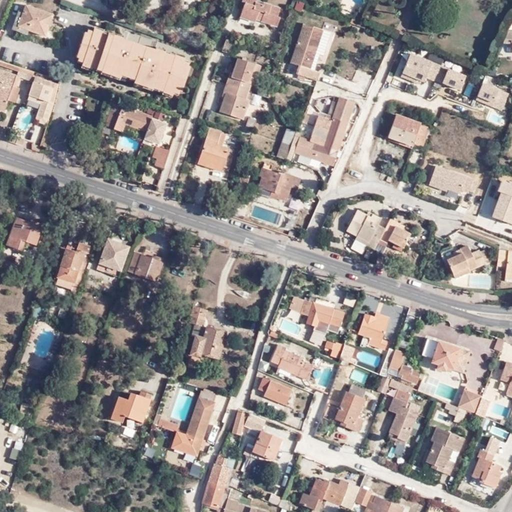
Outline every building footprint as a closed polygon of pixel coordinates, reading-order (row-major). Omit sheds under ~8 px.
[(256,0),(242,0),(245,2),(241,15),(256,20),(257,15),(262,17),(261,21),(276,26),(280,16),(277,15),(280,8),(263,2),(262,4),(256,2),(256,0)] [(53,16),(26,6),(17,27),(45,38),(53,16)] [(340,15),(351,19),(354,12),(343,8),(340,15)] [(296,74),(317,81),(319,73),(310,71),(315,54),(327,58),(335,36),(304,26),(291,64),(299,67),(296,74)] [(185,80),(189,68),(182,66),(183,64),(154,54),(155,51),(121,40),(120,43),(91,33),(91,35),(85,34),(77,58),(83,60),(82,62),(112,72),(114,67),(120,69),(119,72),(122,73),(136,77),(139,78),(140,76),(145,78),(144,82),(174,92),(175,90),(182,92),(185,80)] [(238,42),(226,39),(223,50),(234,54),(238,42)] [(459,93),(466,74),(405,50),(395,78),(429,91),(432,82),(459,93)] [(227,93),(225,98),(220,112),(243,119),(249,101),(246,99),(251,84),(255,85),(261,66),(239,59),(233,74),(232,78),(229,77),(224,92),(227,93)] [(24,69),(3,62),(2,66),(22,73),(24,69)] [(190,67),(189,68),(185,80),(190,81),(194,68),(190,67)] [(488,77),(495,79),(498,72),(491,69),(488,77)] [(29,70),(26,79),(35,82),(37,73),(29,70)] [(16,77),(0,71),(0,110),(5,112),(9,100),(13,87),(16,77)] [(39,118),(48,121),(59,86),(39,79),(33,98),(44,102),(43,106),(39,118)] [(473,99),(501,111),(509,93),(482,80),(473,99)] [(17,89),(13,87),(9,100),(15,102),(19,89),(17,89)] [(339,151),(355,103),(348,101),(340,98),(332,121),(319,117),(311,138),(309,138),(308,140),(300,138),(297,132),(292,147),(286,162),(291,163),(295,152),(320,162),(333,166),(336,157),(340,159),(342,152),(339,151)] [(125,125),(146,132),(151,117),(113,102),(102,132),(111,135),(113,129),(122,132),(125,125)] [(295,114),(290,126),(300,130),(305,118),(295,114)] [(167,123),(151,117),(146,132),(143,140),(142,142),(153,146),(154,142),(159,144),(167,123)] [(37,123),(46,127),(48,121),(39,118),(37,123)] [(414,147),(420,129),(421,127),(396,118),(388,141),(401,145),(413,150),(414,147)] [(256,121),(249,119),(244,134),(251,136),(256,121)] [(143,140),(146,132),(125,125),(122,132),(143,140)] [(221,132),(210,129),(199,164),(222,171),(223,167),(230,169),(235,152),(217,145),(221,132)] [(292,147),(297,132),(288,129),(283,144),(292,147)] [(429,132),(420,129),(414,147),(423,150),(429,132)] [(15,144),(22,147),(26,141),(18,138),(15,144)] [(155,166),(164,169),(170,152),(156,147),(152,158),(158,159),(155,166)] [(291,163),(316,172),(320,162),(295,152),(291,163)] [(469,196),(474,176),(434,166),(428,186),(469,196)] [(278,194),(276,199),(286,203),(292,187),(298,189),(302,180),(285,174),(284,177),(263,169),(259,177),(263,179),(260,188),(273,193),(278,194)] [(364,175),(351,170),(348,175),(361,181),(364,175)] [(511,192),(511,185),(503,182),(501,187),(511,192)] [(511,192),(501,187),(499,192),(501,193),(493,217),(511,224),(511,192)] [(367,245),(375,249),(380,240),(386,230),(378,226),(381,219),(373,215),(372,217),(367,215),(358,211),(347,231),(357,236),(369,242),(367,245)] [(38,228),(15,219),(6,245),(19,250),(22,240),(32,244),(38,228)] [(398,224),(391,220),(386,230),(380,240),(388,244),(389,240),(404,248),(411,235),(404,231),(397,227),(398,224)] [(355,239),(367,245),(369,242),(357,236),(355,239)] [(110,268),(118,270),(126,248),(104,240),(96,263),(105,266),(104,270),(108,271),(110,268)] [(470,247),(462,251),(463,255),(456,258),(448,261),(454,275),(469,269),(471,272),(487,266),(486,265),(490,263),(489,260),(492,259),(489,248),(473,255),(470,247)] [(76,248),(74,253),(81,255),(79,261),(84,262),(88,252),(76,248)] [(81,255),(74,253),(64,249),(55,276),(72,282),(79,261),(81,255)] [(149,258),(132,252),(125,271),(153,281),(160,263),(159,258),(153,256),(149,258)] [(511,253),(500,252),(499,268),(507,269),(506,276),(511,277),(511,253)] [(116,277),(118,270),(110,268),(108,271),(104,270),(105,266),(96,263),(94,269),(116,277)] [(471,273),(471,272),(469,269),(454,275),(456,279),(471,273)] [(145,281),(130,276),(128,282),(142,287),(145,281)] [(121,301),(114,299),(110,310),(116,312),(121,301)] [(346,314),(314,303),(307,325),(327,332),(330,324),(341,328),(346,314)] [(221,349),(224,341),(226,332),(209,327),(203,326),(208,310),(194,306),(190,322),(196,323),(192,336),(197,337),(192,354),(200,356),(202,352),(219,358),(221,349)] [(375,321),(375,319),(367,315),(366,315),(365,315),(359,335),(364,337),(361,345),(368,347),(369,345),(385,351),(388,343),(381,340),(387,327),(375,321)] [(376,317),(375,319),(375,321),(387,327),(388,322),(376,317)] [(461,351),(429,340),(423,357),(433,361),(432,363),(440,366),(438,370),(446,372),(448,369),(454,371),(461,351)] [(335,345),(328,342),(326,350),(339,356),(342,346),(336,343),(335,345)] [(286,348),(278,345),(271,362),(278,366),(277,368),(307,380),(313,366),(303,361),(304,358),(285,351),(286,348)] [(386,378),(395,351),(389,349),(380,376),(386,378)] [(341,353),(339,358),(340,359),(344,361),(349,363),(351,357),(341,353)] [(325,360),(316,384),(329,388),(338,365),(325,360)] [(397,377),(402,365),(398,364),(393,376),(397,377)] [(511,365),(507,364),(501,382),(509,385),(507,392),(511,394),(511,365)] [(410,375),(412,370),(402,365),(397,377),(416,385),(418,379),(410,375)] [(421,373),(412,370),(410,375),(418,379),(421,373)] [(293,391),(263,378),(258,390),(266,394),(265,397),(286,407),(293,391)] [(391,380),(389,387),(410,395),(413,389),(391,380)] [(349,392),(363,398),(366,391),(352,385),(349,392)] [(213,400),(216,393),(204,389),(202,397),(213,400)] [(363,398),(349,392),(346,391),(335,419),(342,422),(347,424),(346,427),(360,432),(364,420),(358,418),(359,414),(365,399),(363,398)] [(476,415),(482,400),(482,398),(466,391),(459,408),(466,411),(476,415)] [(128,401),(119,398),(112,420),(121,423),(124,417),(142,422),(151,395),(141,392),(139,397),(131,394),(128,401)] [(112,420),(119,398),(117,398),(110,419),(112,420)] [(195,456),(199,446),(196,445),(198,439),(201,440),(213,404),(197,398),(185,435),(175,432),(170,447),(195,456)] [(406,408),(408,403),(394,398),(389,410),(398,414),(390,433),(398,437),(397,439),(406,443),(418,413),(409,410),(406,408)] [(476,415),(484,419),(490,403),(482,400),(476,415)] [(461,424),(466,411),(459,408),(446,403),(444,408),(449,410),(448,413),(455,417),(453,421),(461,424)] [(233,429),(242,432),(247,413),(245,412),(239,410),(233,429)] [(266,421),(250,414),(244,426),(260,433),(261,431),(266,421)] [(12,421),(9,431),(16,433),(18,423),(12,421)] [(114,432),(116,426),(110,424),(108,431),(114,432)] [(436,469),(435,472),(449,478),(454,465),(448,462),(452,451),(458,453),(464,440),(437,429),(430,442),(434,443),(426,465),(430,467),(436,469)] [(261,431),(260,433),(254,449),(253,451),(274,460),(282,440),(261,431)] [(253,451),(254,449),(247,446),(244,454),(250,457),(253,451)] [(496,478),(498,473),(500,467),(491,463),(493,456),(480,451),(477,458),(479,459),(472,478),(479,481),(478,484),(494,490),(498,479),(496,478)] [(211,476),(209,482),(213,484),(224,487),(229,468),(224,467),(227,459),(218,456),(216,464),(214,464),(211,476)] [(198,478),(202,467),(192,464),(188,474),(198,478)] [(228,485),(236,488),(238,480),(231,478),(228,485)] [(328,484),(324,482),(316,479),(309,497),(303,494),(299,504),(313,510),(317,511),(322,499),(339,506),(349,483),(341,480),(339,485),(329,481),(328,484)] [(213,484),(209,482),(202,505),(216,509),(217,508),(224,511),(223,511),(231,511),(241,510),(242,508),(237,506),(237,504),(228,501),(231,490),(228,488),(224,487),(213,484)] [(371,492),(360,488),(354,502),(365,507),(370,495),(371,492)] [(351,509),(357,493),(347,489),(341,506),(351,509)] [(401,511),(403,509),(373,496),(368,508),(365,511),(401,511)] [(280,500),(278,507),(283,510),(285,505),(289,507),(291,504),(280,500)]
